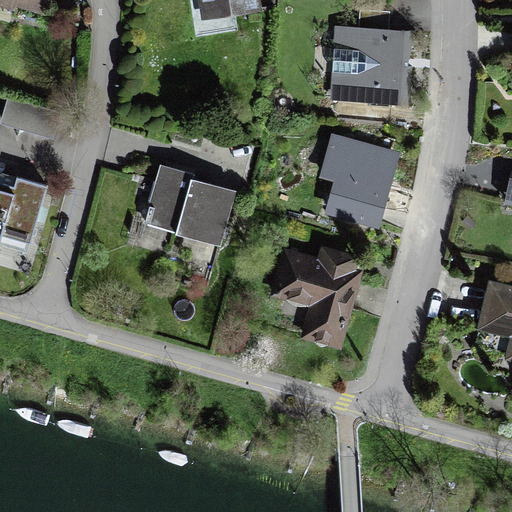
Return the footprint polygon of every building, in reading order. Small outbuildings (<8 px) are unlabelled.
[(44,0),(0,0),(42,10),(44,0)] [(273,0),(205,0),(207,16),(274,7),(273,0)] [(415,33),(340,28),(335,101),(410,106),(415,33)] [(65,114),(11,98),(4,125),(57,140),(65,114)] [(411,153),(357,140),(353,157),(333,153),(326,180),(343,184),(334,223),(390,237),(411,153)] [(244,190),(164,170),(145,244),(177,252),(182,235),(229,247),(244,190)] [(0,235),(1,231),(30,240),(46,185),(17,176),(12,190),(0,186),(0,235)] [(372,257),(329,246),(325,261),(294,253),(282,299),(316,308),(308,339),(349,349),(372,257)] [(511,289),(497,286),(485,331),(511,338),(511,289)] [(453,348),(455,345),(457,342),(457,338),(456,335),(454,332),(451,330),(447,329),(444,329),(441,331),(438,333),(437,336),(436,339),(436,342),(438,345),(440,348),(443,349),(446,350),(450,349),(453,348)]
